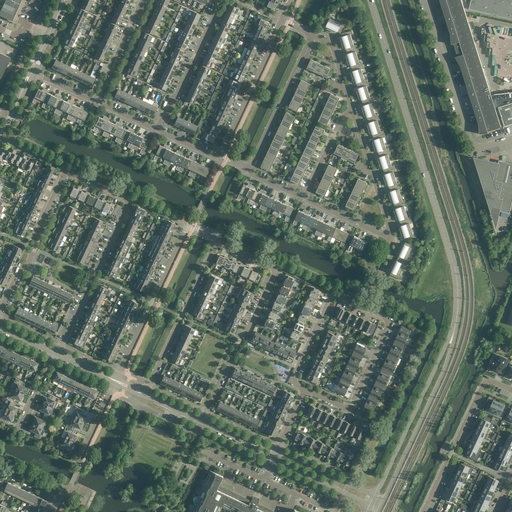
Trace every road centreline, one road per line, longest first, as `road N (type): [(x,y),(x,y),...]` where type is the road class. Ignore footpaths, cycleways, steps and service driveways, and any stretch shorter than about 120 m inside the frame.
road 1 (tertiary): [(455,325),(451,256),(371,0)]
road 2 (residential): [(349,410),(388,320),(334,294),(291,381)]
road 3 (unclassified): [(57,353),(128,199),(66,173)]
road 4 (unclassified): [(511,139),(481,146),(471,140),(424,0)]
road 5 (tertiary): [(383,499),(442,374),(455,325)]
road 6 (tertiary): [(455,325),(375,496)]
road 7 (residential): [(511,390),(485,379),(424,511)]
road 8 (unclassified): [(116,380),(188,225)]
road 9 (unclassified): [(146,394),(215,239)]
road 10 (unclassified): [(201,418),(276,268)]
road 11 (unclassified): [(0,312),(66,173)]
road 12 (residential): [(218,155),(283,19)]
road 13 (residential): [(249,168),(311,34)]
road 14 (residential): [(157,128),(220,0)]
road 15 (residential): [(391,239),(352,112)]
